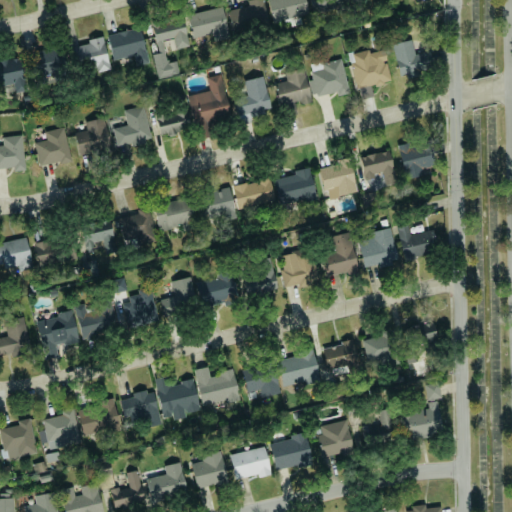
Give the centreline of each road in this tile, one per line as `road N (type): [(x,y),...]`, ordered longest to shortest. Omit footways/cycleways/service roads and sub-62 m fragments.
road 1 (tertiary): [(463,511),(454,0)]
road 2 (residential): [(473,96),(0,206)]
road 3 (residential): [(459,279),(0,390)]
road 4 (residential): [(463,467),(385,476),(244,511)]
road 5 (residential): [(511,131),(508,0)]
